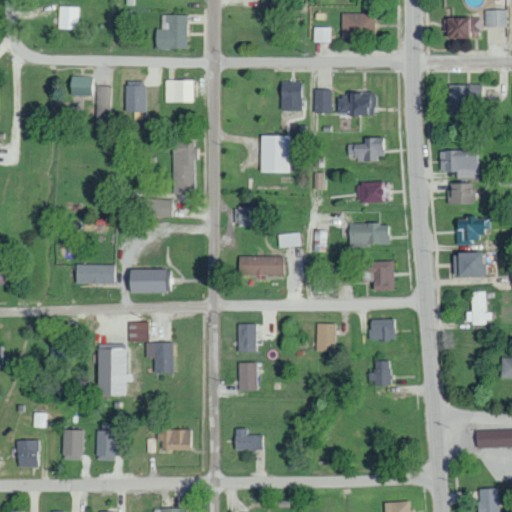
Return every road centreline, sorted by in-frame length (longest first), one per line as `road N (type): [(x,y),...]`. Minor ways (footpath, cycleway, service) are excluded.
road 1 (residential): [(438,511),(416,0)]
road 2 (residential): [(217,511),(216,0)]
road 3 (residential): [(511,60),(48,57)]
road 4 (residential): [(0,313),(425,304)]
road 5 (residential): [(437,484),(119,483)]
